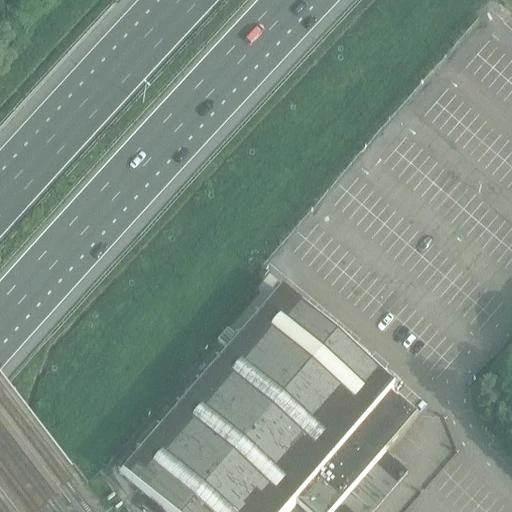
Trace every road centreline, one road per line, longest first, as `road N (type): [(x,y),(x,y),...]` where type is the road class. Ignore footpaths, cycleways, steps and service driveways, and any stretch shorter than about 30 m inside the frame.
road 1 (motorway): [(0,313),(293,0)]
road 2 (motorway): [(190,0),(0,206)]
